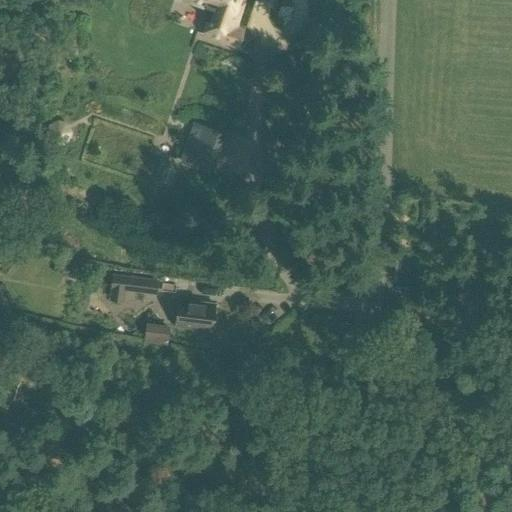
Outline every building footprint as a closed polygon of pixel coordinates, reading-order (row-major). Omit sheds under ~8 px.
[(184,0),(185,0),(205,7),(215,10),(212,22),(209,21),(209,23),(205,35),(237,45),(242,32),(234,29),(238,16),(234,14),(238,1),(238,0),(184,0)] [(107,76),(123,72),(119,55),(103,59),(107,76)] [(106,89),(106,130),(134,130),(134,149),(162,149),(162,89),(106,89)] [(215,147),(220,132),(194,124),(189,139),(215,147)] [(108,301),(124,303),(125,292),(156,296),(158,281),(111,274),(108,301)] [(471,294),(470,302),(492,304),(493,296),(471,294)] [(215,327),(219,301),(183,296),(179,322),(215,327)]
